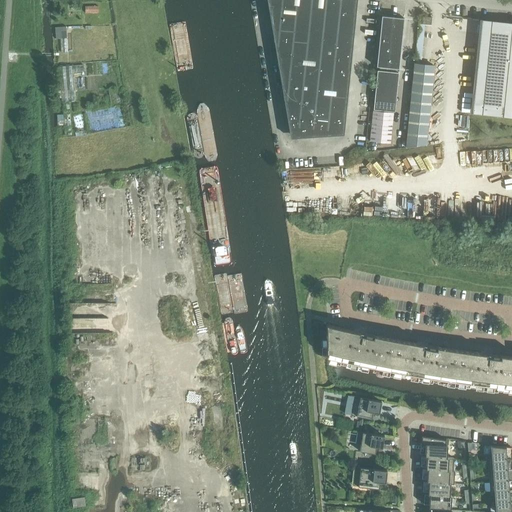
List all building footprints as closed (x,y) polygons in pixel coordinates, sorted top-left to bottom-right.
[(308,0),(308,7),(320,8),(332,10),(332,0),(308,0)] [(332,0),(332,10),(356,12),(357,0),(332,0)] [(272,27),(272,28),(317,32),(320,8),(308,7),(284,5),(268,3),(270,18),(273,18),(272,27)] [(320,8),(317,32),(354,36),(356,12),(332,10),(320,8)] [(404,18),(382,16),(377,66),(378,66),(378,67),(379,67),(398,69),(399,69),(404,18)] [(422,24),(431,25),(432,17),(423,16),(422,24)] [(487,114),(506,116),(507,114),(511,114),(511,25),(491,23),(492,23),(482,22),(479,47),(489,48),(485,86),(475,85),(473,111),(487,112),(487,114)] [(66,26),(55,27),(56,39),(67,38),(66,26)] [(274,38),(276,52),(315,56),(317,32),(272,28),(275,29),(274,38)] [(317,32),(315,56),(321,57),(351,60),(354,36),(317,32)] [(280,76),(280,77),(319,81),(321,57),(315,56),(276,52),(279,67),(281,68),(280,76)] [(321,57),(319,81),(349,84),(351,60),(321,57)] [(414,64),(413,71),(409,114),(406,143),(406,147),(426,144),(427,140),(434,66),(414,64)] [(83,65),(59,67),(62,102),(75,101),(72,72),(84,71),(83,65)] [(373,110),(370,141),(390,143),(394,112),(393,112),(393,111),(395,111),(399,72),(397,72),(398,69),(379,67),(379,70),(378,70),(374,109),(376,109),(375,110),(373,110)] [(282,87),(285,101),(316,105),(319,81),(280,77),(280,78),(283,78),(282,87)] [(319,81),(316,105),(346,108),(349,84),(319,81)] [(316,105),(285,101),(285,102),(287,102),(286,111),(290,133),(295,138),(313,136),(316,105)] [(346,108),(316,105),(313,136),(344,134),(346,108)] [(339,327),(326,324),(327,357),(347,361),(367,366),(386,369),(400,372),(412,374),(432,378),(454,381),(477,384),(497,386),(510,388),(511,388),(511,356),(501,355),(481,353),(469,351),(459,350),(437,346),(417,343),(405,341),(392,338),(374,335),(354,331),(339,327)] [(355,396),(352,415),(372,419),(373,412),(379,413),(381,401),(351,395),(350,395),(355,396)] [(353,430),(353,431),(358,432),(356,443),(361,444),(360,451),(375,453),(376,446),(382,447),(384,435),(353,430)] [(426,444),(425,456),(454,458),(454,457),(447,457),(448,444),(446,444),(446,439),(422,436),(422,444),(426,444)] [(488,459),(488,460),(511,457),(511,447),(491,445),(492,459),(488,459)] [(427,457),(426,469),(455,471),(455,470),(453,470),(454,458),(425,456),(427,457)] [(511,457),(488,460),(489,470),(511,468),(511,457)] [(380,482),(386,482),(387,470),(352,466),(352,467),(360,468),(358,486),(379,488),(380,482)] [(511,468),(489,470),(490,481),(511,479),(511,468)] [(428,469),(427,481),(454,483),(455,471),(426,469),(428,469)] [(511,479),(490,481),(491,492),(511,490),(511,479)] [(429,482),(428,494),(452,496),(452,495),(450,495),(451,483),(454,484),(454,483),(427,481),(427,482),(429,482)] [(495,492),(495,502),(511,501),(511,490),(491,492),(495,492)] [(452,496),(428,494),(430,495),(429,507),(451,509),(452,496)] [(85,497),(72,498),(73,507),(86,505),(85,497)] [(511,511),(511,501),(495,502),(496,511),(511,511)]
